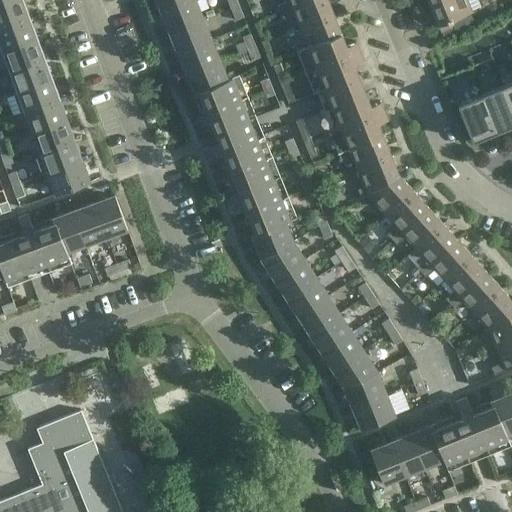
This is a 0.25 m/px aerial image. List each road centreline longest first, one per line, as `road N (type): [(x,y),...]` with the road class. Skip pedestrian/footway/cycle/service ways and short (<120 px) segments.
road 1 (residential): [(194,295),(88,0)]
road 2 (residential): [(342,511),(316,458),(194,295)]
road 3 (residential): [(194,295),(0,368)]
road 4 (residential): [(465,178),(434,131),(381,0)]
